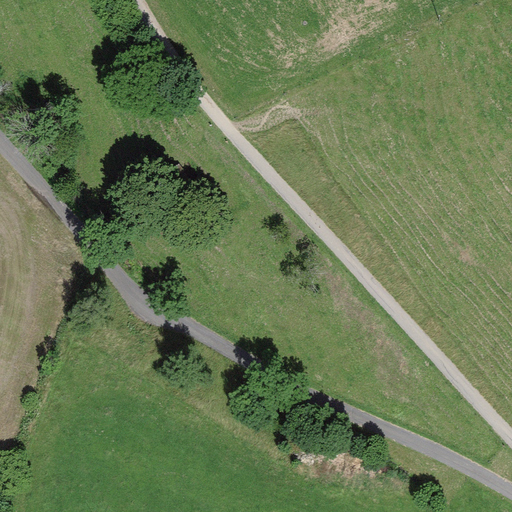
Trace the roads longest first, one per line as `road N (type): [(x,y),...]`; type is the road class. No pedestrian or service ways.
road 1 (unclassified): [(0,140),(154,309),(511,491)]
road 2 (unclassified): [(511,435),(170,67),(136,0)]
